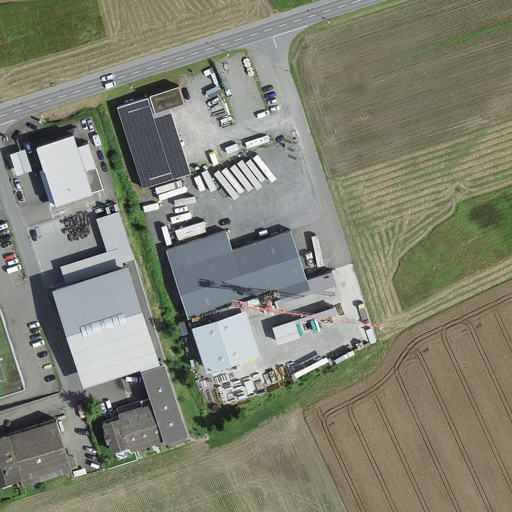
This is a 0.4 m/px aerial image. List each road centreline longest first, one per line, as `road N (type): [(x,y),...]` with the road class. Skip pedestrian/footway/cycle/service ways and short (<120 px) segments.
road 1 (residential): [(270,29),(357,308)]
road 2 (tertiary): [(0,116),(270,29)]
road 3 (residential): [(0,172),(68,397)]
